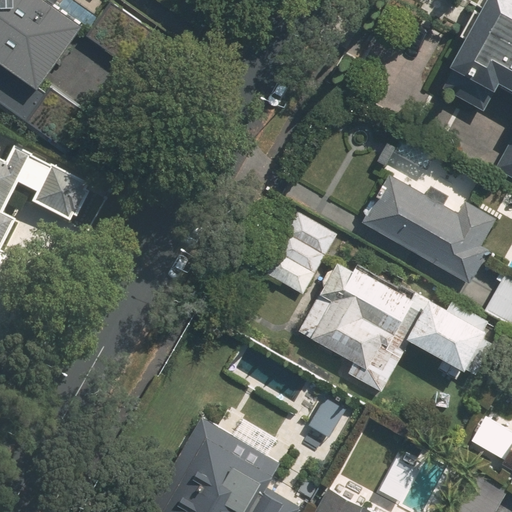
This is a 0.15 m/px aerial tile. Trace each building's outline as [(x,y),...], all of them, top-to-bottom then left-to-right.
[(39,82),(84,15),(59,0),(0,0),(0,98),(30,120),(50,89),(39,82)] [(511,0),(491,0),(454,66),(499,91),(504,83),(511,88),(511,131),(492,167),(511,177),(511,0)] [(30,202),(65,221),(85,186),(12,146),(2,164),(0,162),(0,263),(5,255),(0,252),(0,244),(13,222),(0,214),(0,211),(17,182),(35,192),(30,202)] [(389,174),(362,222),(470,281),(488,248),(483,245),(498,217),(464,199),(457,212),(389,174)] [(296,210),(262,270),(302,292),(336,232),(296,210)] [(354,270),(338,261),(299,328),(353,359),(347,370),(382,389),(402,354),(388,346),(416,298),(357,265),(354,270)] [(511,274),(506,271),(484,309),(511,324),(511,274)] [(432,297),(409,336),(476,374),(494,344),(485,339),(490,330),(485,327),(489,320),(451,298),(447,306),(432,297)] [(323,379),(309,404),(349,426),(363,401),(323,379)] [(195,409),(138,511),(295,511),(302,500),(269,482),(283,457),(195,409)] [(427,458),(407,446),(380,490),(400,502),(427,458)] [(475,468),(448,511),(494,511),(509,488),(475,468)] [(356,511),(361,504),(328,485),(313,511),(356,511)] [(382,511),(364,503),(359,511),(382,511)]
